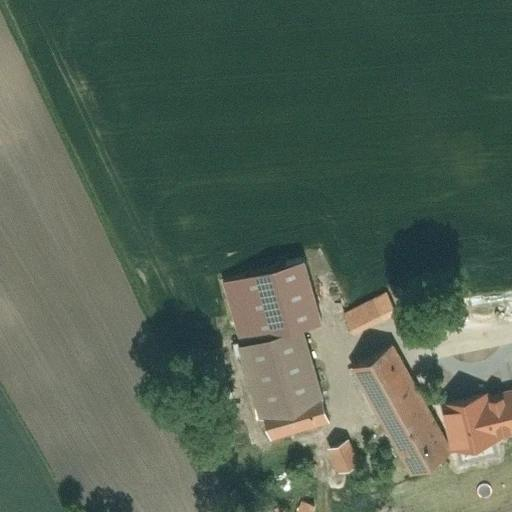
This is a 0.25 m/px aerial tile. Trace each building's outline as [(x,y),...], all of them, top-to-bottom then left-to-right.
[(320,395),(302,326),(320,321),(304,261),(223,282),(239,342),(262,336),(280,405),(261,410),(269,440),(331,423),(324,394),(320,395)] [(343,313),(352,335),(397,317),(388,295),(343,313)] [(403,344),(353,370),(407,474),(457,448),(403,344)] [(329,446),(337,464),(352,458),(344,439),(329,446)] [(297,511),(315,511),(317,508),(301,502),(297,511)]
